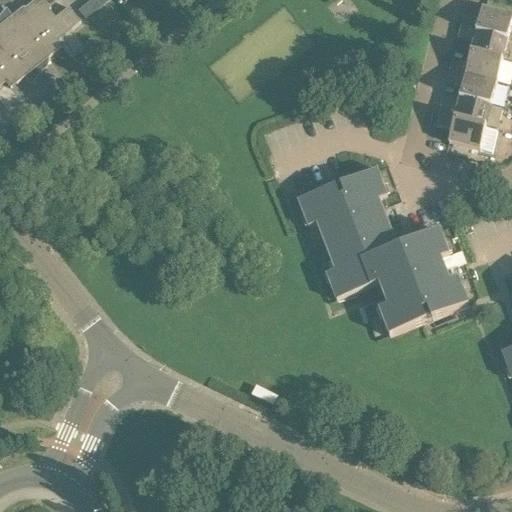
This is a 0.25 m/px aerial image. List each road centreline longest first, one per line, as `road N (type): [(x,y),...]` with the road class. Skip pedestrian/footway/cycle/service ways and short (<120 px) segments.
road 1 (residential): [(411,511),(187,406),(119,360)]
road 2 (residential): [(511,180),(413,169),(450,0)]
road 3 (residential): [(119,360),(0,207)]
road 4 (residential): [(55,483),(119,360)]
